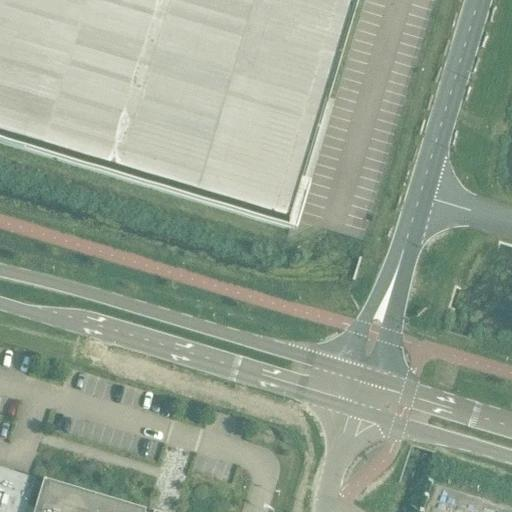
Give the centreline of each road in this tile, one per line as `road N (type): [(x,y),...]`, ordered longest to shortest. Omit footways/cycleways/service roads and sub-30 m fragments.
road 1 (tertiary): [(0,302),(355,408)]
road 2 (tertiary): [(346,371),(0,271)]
road 3 (unclassified): [(387,287),(471,0)]
road 4 (tertiary): [(355,408),(511,455)]
road 5 (tertiary): [(511,420),(376,380)]
